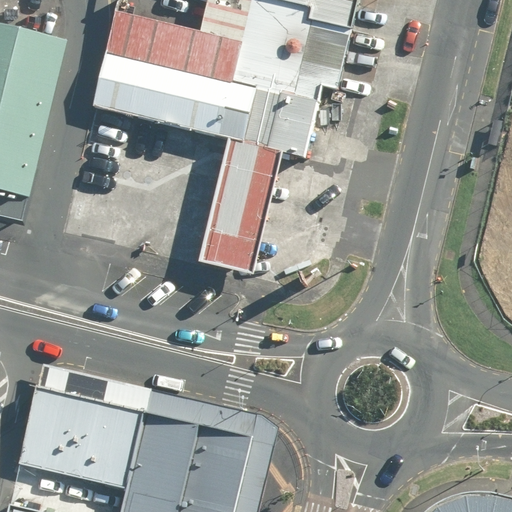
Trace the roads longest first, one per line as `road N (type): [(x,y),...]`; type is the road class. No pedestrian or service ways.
road 1 (secondary): [(0,280),(330,353)]
road 2 (secondary): [(313,402),(0,317)]
road 3 (secondary): [(427,178),(471,0)]
road 4 (secondary): [(347,340),(387,276),(427,178)]
road 5 (secondary): [(427,178),(411,352)]
road 6 (unknown): [(0,472),(118,501)]
